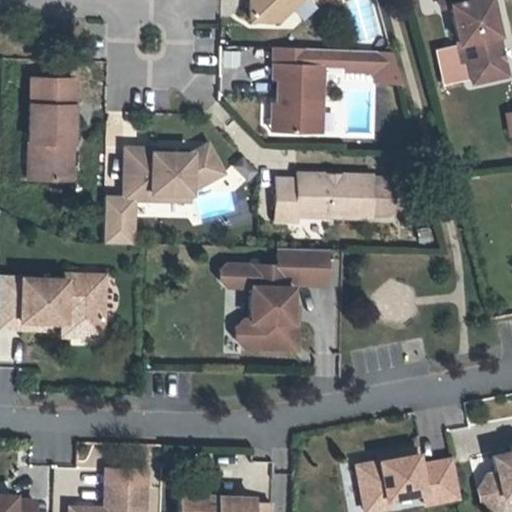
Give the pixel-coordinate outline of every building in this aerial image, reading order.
[(248,0),(248,20),(278,20),(300,0),(248,0)] [(466,58),(467,62),(470,81),(505,74),(497,32),(492,33),(489,20),(494,19),(489,0),(438,0),(440,7),(449,5),(457,43),(466,41),(470,58),(466,58)] [(458,64),(467,62),(466,58),(470,58),(466,41),(457,43),(454,44),(458,64)] [(275,104),(274,134),(317,134),(318,65),(306,65),(306,48),(270,47),(270,65),(270,81),(275,81),(275,104)] [(319,49),(318,65),(342,66),(342,50),(319,49)] [(395,72),(390,52),(342,50),(342,66),(342,70),(371,71),(395,72)] [(220,66),(237,67),(238,52),(221,51),(220,66)] [(397,80),(395,72),(371,71),(371,79),(397,80)] [(266,133),(274,134),(275,104),(266,104),(266,133)] [(62,144),(70,145),(71,106),(26,105),(24,181),(61,182),(62,144)] [(69,182),(70,145),(62,144),(61,182),(69,182)] [(99,245),(128,246),(129,201),(146,201),(146,199),(185,200),(185,192),(218,174),(203,146),(186,155),(177,160),(164,159),(164,154),(148,154),(148,150),(121,150),(119,200),(101,199),(99,245)] [(371,175),(338,175),(338,178),(326,178),(326,175),(294,174),(294,181),(274,180),(273,221),(295,221),(295,216),(370,217),(370,215),(392,215),(392,177),(371,176),(371,175)] [(278,268),(245,267),(244,289),(249,290),(248,323),(241,322),(233,330),(233,342),(240,350),(257,350),(294,351),(295,324),(289,324),(289,309),(290,287),(325,288),(326,253),(276,251),(276,262),(278,262),(278,268)] [(224,288),(244,289),(245,267),(225,266),(219,272),(218,282),(224,288)] [(64,316),(64,313),(73,313),(73,316),(103,317),(104,281),(82,280),(83,275),(65,274),(65,279),(21,277),(19,321),(64,323),(64,316)] [(376,462),(354,466),(360,498),(382,494),(383,499),(385,499),(420,493),(422,505),(458,498),(450,460),(416,466),(413,449),(394,452),(395,458),(376,462)] [(375,456),(376,462),(395,458),(394,452),(375,456)] [(511,456),(510,457),(509,452),(490,457),(493,473),(484,475),(475,490),(477,500),(491,509),(499,498),(511,494),(511,456)] [(142,511),(144,487),(107,486),(106,508),(103,508),(68,507),(68,511),(142,511)] [(0,494),(0,511),(33,511),(33,500),(12,499),(13,494),(0,494)] [(382,494),(360,498),(363,511),(386,508),(385,499),(383,499),(382,494)] [(511,494),(499,498),(491,509),(495,511),(503,511),(511,499),(511,494)] [(251,498),(178,495),(177,511),(249,511),(250,503),(251,498)] [(269,511),(270,504),(250,503),(249,511),(269,511)]
